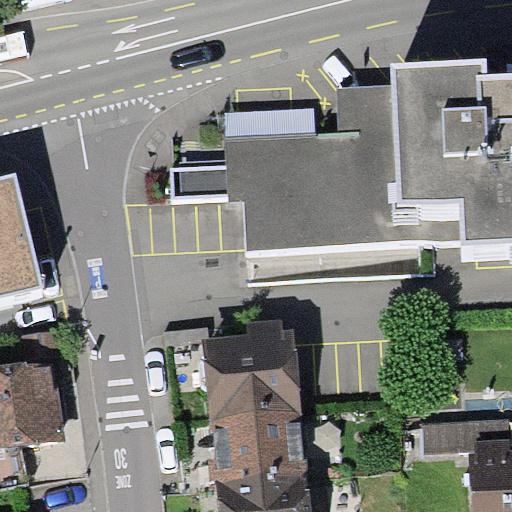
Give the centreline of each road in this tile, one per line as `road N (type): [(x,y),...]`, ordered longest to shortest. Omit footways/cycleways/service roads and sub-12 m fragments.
road 1 (residential): [(69,63),(107,250),(128,511)]
road 2 (primary): [(69,63),(328,0)]
